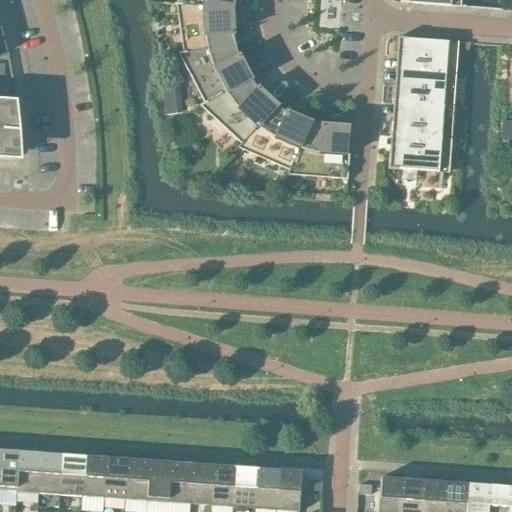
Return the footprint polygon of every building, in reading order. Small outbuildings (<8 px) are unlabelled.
[(183,0),(183,5),(174,4),(174,5),(231,9),(232,6),(232,0),(183,0)] [(399,0),(400,0),(399,0),(399,4),(408,5),(408,4),(464,8),(464,7),(453,6),(453,0),(399,0)] [(231,12),(231,9),(174,5),(173,6),(182,7),(184,52),(177,53),(177,54),(235,46),(235,45),(231,46),(228,36),(232,36),(232,28),(229,28),(228,22),(232,22),(231,12)] [(461,43),(451,43),(406,39),(396,38),(396,42),(397,42),(396,53),(404,54),(403,72),(394,71),(394,72),(454,76),(454,75),(447,75),(450,44),(461,45),(461,43)] [(198,107),(250,79),(244,68),(241,70),(238,64),(241,63),(238,56),(234,58),(231,47),(235,47),(235,46),(177,54),(178,55),(189,54),(194,64),(188,67),(206,102),(197,106),(198,107)] [(454,77),(454,76),(394,72),(403,73),(402,91),(393,90),(392,101),(392,104),(452,108),(445,107),(447,76),(454,77)] [(236,149),(276,106),(267,97),(264,100),(260,96),(262,93),(257,88),(254,91),(247,82),(251,80),(250,79),(198,107),(198,108),(210,102),(218,109),(212,116),(240,143),(235,148),(236,149)] [(0,152),(12,153),(15,101),(0,100),(0,152)] [(452,109),(452,108),(392,104),(392,105),(401,105),(399,121),(399,123),(391,122),(390,134),(389,136),(449,141),(449,140),(443,139),(445,109),(452,109)] [(179,105),(164,106),(165,116),(180,115),(179,105)] [(286,176),(309,123),(298,117),(296,121),(291,118),(292,115),(285,112),(283,116),(274,110),(277,107),(276,106),(236,149),(237,149),(245,140),(255,145),(253,151),(289,167),(285,176),(286,176)] [(309,123),(286,176),(287,176),(291,165),(302,166),(302,173),(345,176),(345,182),(346,182),(348,155),(347,155),(347,156),(345,155),(347,127),(333,126),(333,130),(327,129),(327,126),(320,125),(320,129),(308,127),(310,123),(309,123)] [(511,123),(501,123),(500,139),(511,139),(511,123)] [(449,142),(449,141),(389,136),(389,137),(398,138),(397,155),(388,155),(388,166),(387,166),(387,170),(396,171),(396,170),(447,174),(447,172),(441,171),(443,141),(449,142)] [(0,491),(16,493),(19,452),(0,450),(0,491)] [(37,494),(40,454),(19,452),(16,493),(37,494)] [(59,496),(62,455),(40,454),(37,494),(59,496)] [(81,498),(83,457),(62,455),(59,496),(81,498)] [(103,499),(105,458),(83,457),(81,498),(103,499)] [(124,501),(127,460),(105,458),(103,499),(124,501)] [(146,502),(148,461),(127,460),(124,501),(146,502)] [(167,504),(170,463),(148,461),(146,502),(167,504)] [(189,505),(192,465),(170,463),(167,504),(189,505)] [(210,507),(213,466),(192,465),(189,505),(210,507)] [(232,508),(235,468),(213,466),(210,507),(232,508)] [(253,510),(256,469),(235,468),(232,508),(253,510)] [(275,511),(278,471),(256,469),(253,510),(275,511)] [(297,511),(299,490),(300,480),(300,472),(278,471),(275,511),(283,511),(297,511)] [(399,511),(402,480),(379,478),(376,511),(399,511)] [(300,480),(299,490),(308,491),(309,482),(309,481),(300,480)] [(421,511),(424,481),(402,480),(399,511),(421,511)] [(443,511),(445,483),(424,481),(421,511),(443,511)] [(464,511),(467,484),(445,483),(443,511),(464,511)] [(486,511),(488,486),(467,484),(464,511),(486,511)] [(369,496),(370,486),(358,485),(357,495),(369,496)] [(508,511),(510,487),(488,486),(486,511),(508,511)]
